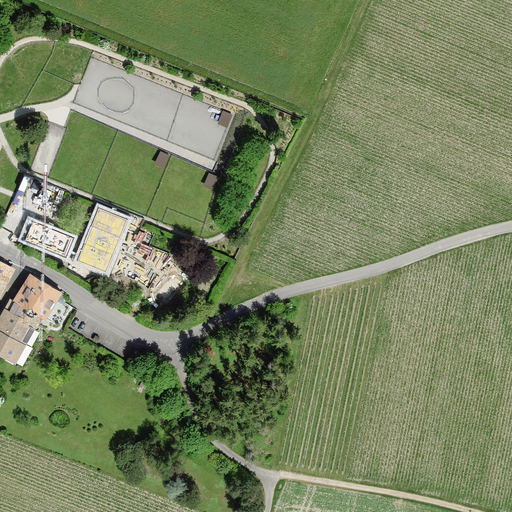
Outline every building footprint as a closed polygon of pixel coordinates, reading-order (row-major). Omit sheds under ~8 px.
[(229,123),(232,111),(223,109),(221,122),(229,123)] [(50,121),(47,136),(55,137),(54,143),(60,144),(64,124),(50,121)] [(58,193),(36,183),(30,197),(52,206),(58,193)] [(115,235),(99,219),(76,243),(62,235),(63,233),(30,217),(22,234),(63,253),(62,256),(73,260),(76,257),(87,266),(115,235)] [(0,276),(9,281),(15,269),(0,260),(0,276)] [(47,319),(63,293),(33,275),(18,301),(44,317),(47,319)] [(0,298),(9,281),(0,276),(0,298)] [(39,328),(44,317),(18,301),(14,299),(8,311),(36,326),(39,328)] [(36,326),(8,311),(0,325),(0,353),(17,363),(36,326)] [(143,379),(139,386),(149,391),(152,384),(143,379)]
